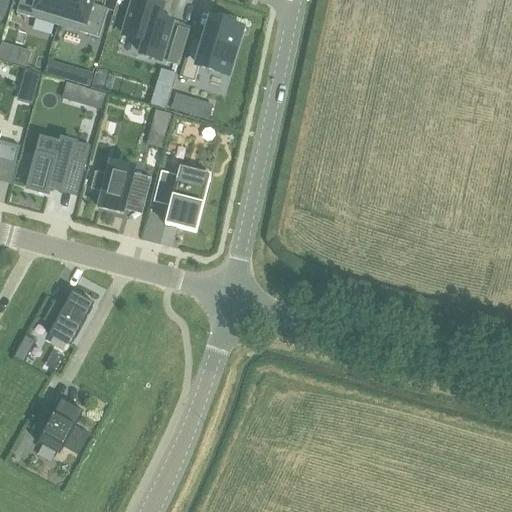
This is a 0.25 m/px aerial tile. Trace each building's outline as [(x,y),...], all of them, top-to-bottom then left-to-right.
[(0,0),(0,15),(4,17),(9,0),(0,0)] [(20,0),(16,14),(58,27),(65,0),(20,0)] [(65,0),(58,27),(99,39),(108,10),(92,6),(94,0),(65,0)] [(140,55),(160,61),(171,24),(158,20),(162,6),(142,0),(134,0),(124,36),(144,42),(140,55)] [(180,78),(194,83),(199,67),(228,76),(242,30),(211,21),(204,43),(192,39),(180,78)] [(0,60),(7,63),(12,47),(2,44),(0,51),(0,60)] [(179,67),(185,47),(173,44),(168,63),(179,67)] [(45,75),(58,79),(63,65),(50,61),(45,75)] [(94,75),(81,71),(77,85),(90,89),(94,75)] [(41,76),(26,72),(23,84),(38,88),(41,76)] [(105,96),(93,92),(89,107),(100,111),(105,96)] [(171,111),(185,115),(190,100),(176,95),(171,111)] [(155,111),(152,123),(167,127),(170,116),(155,111)] [(0,133),(0,162),(15,166),(15,165),(20,148),(0,142),(0,138),(1,134),(0,133)] [(42,140),(28,190),(39,193),(39,194),(43,195),(43,194),(45,195),(46,194),(48,195),(50,191),(50,188),(75,195),(85,160),(72,157),(75,146),(76,144),(73,143),(68,141),(68,142),(62,141),(61,145),(42,140)] [(102,193),(98,209),(124,215),(127,201),(131,202),(131,205),(144,208),(152,179),(134,175),(136,169),(110,162),(107,176),(102,193)] [(161,172),(154,203),(170,208),(166,225),(165,226),(196,234),(197,232),(196,232),(210,178),(210,176),(180,168),(178,177),(161,172)] [(71,348),(93,308),(95,305),(73,293),(65,307),(53,328),(51,332),(49,336),(71,348)] [(43,322),(53,328),(65,307),(54,301),(43,322)] [(15,358),(24,363),(36,341),(27,336),(15,358)] [(60,456),(62,452),(65,448),(79,456),(90,434),(76,427),(82,417),(84,413),(62,401),(60,404),(54,415),(43,409),(32,430),(42,436),(38,444),(60,456)]
